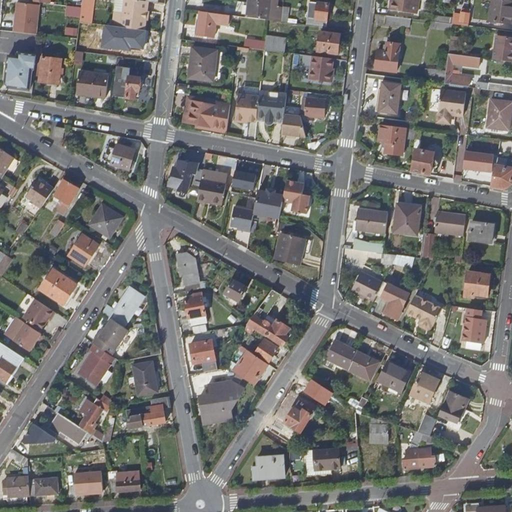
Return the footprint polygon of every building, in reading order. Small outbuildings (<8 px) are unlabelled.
[(83,0),(82,6),(67,4),(66,15),(81,16),(80,21),(94,23),(95,0),(83,0)] [(143,1),(136,0),(122,0),(119,27),(142,30),(146,1),(143,1)] [(274,0),(246,0),(244,18),(278,23),(280,8),(274,7),(274,0)] [(404,0),(388,0),(387,8),(403,9),(404,0)] [(511,17),(511,0),(491,0),(489,20),(511,23),(511,17)] [(21,32),(35,34),(38,5),(16,2),(13,32),(21,32)] [(304,26),(325,29),(326,20),(325,20),(327,5),(308,2),(304,26)] [(229,16),(200,11),(197,34),(213,37),(215,23),(227,25),(229,16)] [(410,18),(385,15),(384,23),(409,27),(410,18)] [(451,29),(452,23),(428,20),(427,26),(451,29)] [(78,22),(74,50),(85,51),(88,23),(78,22)] [(37,42),(38,34),(35,34),(21,32),(20,40),(37,42)] [(318,33),(315,52),(336,55),(338,36),(318,33)] [(488,58),(511,60),(511,37),(491,35),(489,37),(487,53),(489,55),(488,58)] [(262,51),(271,52),(273,38),(264,37),(262,51)] [(449,41),(448,53),(456,54),(458,42),(449,41)] [(374,69),(395,72),(399,44),(385,42),(384,51),(376,50),(374,69)] [(216,52),(193,48),(189,78),(212,81),(216,52)] [(8,87),(29,89),(31,69),(34,70),(35,57),(35,55),(18,53),(17,57),(8,56),(5,82),(8,87)] [(478,57),(456,54),(448,53),(445,71),(444,84),(468,87),(469,77),(451,75),(452,64),(477,67),(478,57)] [(34,70),(33,74),(39,75),(38,81),(56,84),(59,60),(35,57),(34,70)] [(329,83),(332,60),(311,57),(308,80),(329,83)] [(140,77),(129,76),(130,67),(114,65),(111,95),(137,99),(140,77)] [(444,84),(445,71),(430,69),(429,82),(444,84)] [(75,94),(103,97),(106,74),(78,70),(75,94)] [(475,88),(508,92),(511,92),(511,83),(488,81),(488,84),(476,82),(475,88)] [(400,85),(381,82),(377,111),(396,113),(400,85)] [(258,90),(258,96),(255,119),(264,120),(264,122),(265,124),(268,125),(270,125),(273,123),(273,121),(282,122),(283,116),(286,93),(258,90)] [(462,116),(465,93),(451,91),(450,94),(440,93),(436,122),(446,124),(450,118),(451,114),(462,116)] [(255,119),(258,96),(237,93),(234,118),(255,121),(255,119)] [(305,115),(323,117),(325,100),(307,97),(305,115)] [(511,102),(491,99),(487,126),(508,129),(511,102)] [(226,129),(228,108),(190,100),(186,122),(226,129)] [(299,118),(283,116),(282,122),(281,134),(295,135),(305,137),(299,118)] [(384,152),(401,154),(405,127),(380,124),(378,139),(383,139),(383,144),(385,145),(384,152)] [(53,137),(63,138),(65,129),(55,127),(53,137)] [(0,174),(3,177),(11,164),(10,163),(15,155),(0,145),(0,174)] [(102,163),(129,171),(135,150),(115,145),(114,150),(106,148),(102,163)] [(411,171),(429,174),(431,166),(434,167),(437,166),(437,161),(435,158),(432,158),(433,150),(413,147),(412,152),(414,152),(411,171)] [(463,168),(491,171),(493,154),(465,150),(463,168)] [(201,183),(203,172),(203,168),(176,161),(175,168),(172,168),(168,186),(178,188),(177,191),(185,193),(190,175),(193,176),(192,181),(201,183)] [(511,182),(511,178),(511,167),(495,166),(492,186),(504,188),(511,182)] [(232,185),(253,189),(255,174),(234,171),(232,185)] [(201,183),(198,200),(223,204),(226,183),(225,183),(226,176),(203,172),(201,183)] [(35,202),(43,208),(56,189),(48,183),(47,184),(40,179),(28,196),(36,201),(35,202)] [(83,190),(66,180),(56,197),(62,201),(57,211),(67,217),(83,190)] [(297,182),(286,180),(283,194),(280,209),(305,214),(309,195),(301,194),(302,188),(296,187),(297,182)] [(280,209),(283,194),(275,193),(275,190),(267,188),(266,192),(257,190),(254,209),(253,211),(279,216),(280,209)] [(422,207),(398,203),(394,232),(418,236),(422,207)] [(106,206),(99,216),(102,218),(96,228),(111,238),(124,218),(106,206)] [(253,211),(254,209),(234,206),(230,225),(237,226),(242,227),(242,230),(250,231),(253,211)] [(385,233),(388,211),(357,207),(355,229),(385,233)] [(463,236),(466,215),(436,211),(433,233),(463,236)] [(92,226),(96,228),(102,218),(99,216),(92,226)] [(60,234),(61,234),(67,225),(61,221),(52,234),(57,237),(60,234)] [(469,241),(491,244),(494,224),(471,221),(469,241)] [(25,234),(30,227),(24,223),(19,230),(25,234)] [(70,256),(87,267),(101,246),(84,235),(70,256)] [(279,235),(276,260),(300,265),(301,256),(298,255),(301,238),(279,235)] [(378,251),(384,252),(385,242),(355,239),(354,249),(372,251),(371,260),(377,260),(378,251)] [(435,241),(426,240),(423,255),(433,256),(435,241)] [(186,276),(188,291),(203,289),(197,259),(188,253),(179,254),(183,276),(186,276)] [(396,254),(386,253),(381,262),(390,267),(396,254)] [(411,267),(413,257),(401,255),(399,263),(411,267)] [(0,275),(1,277),(13,259),(7,256),(1,264),(0,266),(0,275)] [(378,291),(384,280),(362,269),(352,288),(374,299),(378,291)] [(42,290),(65,306),(79,286),(55,270),(42,290)] [(467,272),(465,296),(473,297),(474,294),(487,295),(489,275),(467,272)] [(241,303),(250,285),(233,277),(224,294),(241,303)] [(397,287),(384,280),(378,291),(391,298),(389,303),(386,302),(382,310),(399,319),(403,311),(401,310),(409,293),(397,287)] [(117,312),(112,318),(113,319),(126,328),(135,315),(133,313),(143,298),(144,299),(145,298),(131,288),(130,289),(131,290),(116,312),(117,312)] [(264,322),(282,295),(274,290),(249,325),(256,329),(284,347),(289,339),(286,336),(291,329),(278,321),(275,326),(272,324),(271,326),(264,322)] [(416,293),(407,311),(420,317),(422,321),(429,325),(432,323),(434,324),(443,306),(416,293)] [(191,325),(209,322),(206,302),(210,301),(208,294),(204,295),(204,296),(186,300),(191,325)] [(53,320),(57,313),(37,300),(25,319),(43,331),(51,319),(53,320)] [(448,320),(444,333),(452,335),(455,323),(454,322),(456,314),(454,313),(454,310),(452,309),(449,320),(448,320)] [(488,318),(466,313),(461,338),(482,343),(488,318)] [(40,332),(27,324),(19,318),(7,335),(30,351),(42,333),(40,332)] [(99,337),(94,344),(95,345),(112,357),(130,330),(129,329),(128,329),(126,328),(113,319),(100,338),(99,337)] [(253,333),(256,329),(249,325),(248,325),(247,330),(253,333)] [(294,331),(291,329),(286,336),(289,339),(294,331)] [(195,363),(217,360),(214,340),(192,344),(195,363)] [(328,358),(350,369),(358,351),(336,340),(328,358)] [(266,341),(256,356),(270,364),(279,350),(266,341)] [(19,366),(24,357),(2,342),(0,345),(0,360),(0,361),(0,377),(9,384),(20,367),(19,366)] [(112,357),(95,345),(91,352),(95,355),(91,361),(90,360),(79,376),(98,388),(104,378),(109,381),(113,375),(108,372),(113,365),(111,364),(115,359),(112,357)] [(246,354),(236,371),(256,385),(270,364),(256,356),(243,347),(241,350),(246,354)] [(381,361),(358,351),(350,369),(372,380),(381,361)] [(412,371),(389,360),(385,368),(379,380),(391,386),(389,391),(401,397),(412,371)] [(204,363),(206,372),(219,370),(218,361),(204,363)] [(154,362),(134,366),(140,396),(160,392),(154,362)] [(441,379),(423,371),(413,394),(431,402),(441,379)] [(235,380),(210,384),(211,388),(205,389),(206,396),(202,396),(206,424),(215,423),(213,413),(233,410),(247,389),(235,380)] [(470,398),(451,390),(441,414),(460,420),(465,407),(466,408),(470,398)] [(113,402),(104,397),(102,401),(112,408),(113,402)] [(154,410),(172,407),(170,397),(152,400),(154,410)] [(85,413),(77,425),(92,434),(104,442),(105,438),(94,431),(95,429),(93,427),(95,423),(94,422),(102,409),(105,411),(108,407),(105,405),(95,398),(92,403),(86,398),(79,409),(85,413)] [(313,415),(297,405),(286,422),(302,433),(313,415)] [(143,409),(127,412),(130,429),(167,423),(165,412),(144,416),(143,409)] [(213,413),(215,423),(234,420),(233,410),(213,413)] [(358,424),(358,412),(357,412),(346,413),(348,447),(360,446),(358,424)] [(391,441),(391,422),(363,414),(358,412),(358,424),(368,425),(369,431),(370,431),(371,440),(391,441)] [(89,439),(92,434),(77,425),(60,414),(50,428),(61,435),(63,432),(81,444),(85,437),(89,439)] [(431,415),(423,432),(433,435),(440,418),(431,415)] [(38,439),(25,431),(21,437),(33,446),(38,439)] [(438,445),(438,436),(433,435),(423,432),(421,431),(421,447),(438,445)] [(405,468),(422,467),(421,449),(421,447),(418,447),(418,450),(410,450),(410,458),(405,458),(405,468)] [(341,471),(340,448),(317,450),(307,450),(309,478),(317,477),(316,473),(332,472),(341,471)] [(431,449),(421,449),(422,467),(437,466),(437,456),(432,456),(431,449)] [(16,461),(29,470),(29,460),(21,454),(16,461)] [(255,468),(256,478),(286,475),(285,455),(258,458),(259,467),(255,468)] [(109,493),(108,476),(73,478),(74,495),(109,493)] [(123,482),(120,482),(119,482),(118,476),(109,476),(112,492),(141,489),(140,480),(123,482)] [(10,497),(31,496),(30,480),(30,477),(9,478),(10,497)] [(58,479),(30,480),(31,496),(59,494),(58,479)]
